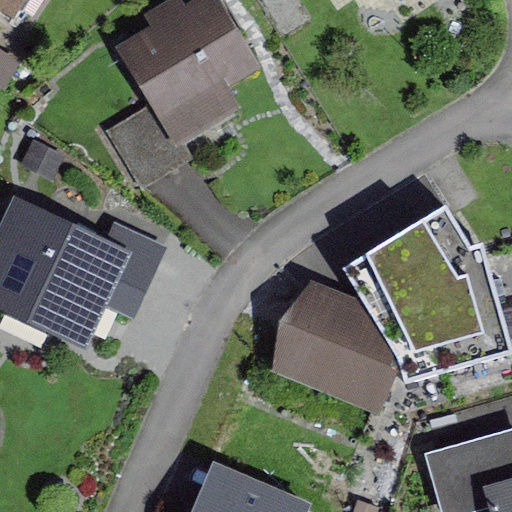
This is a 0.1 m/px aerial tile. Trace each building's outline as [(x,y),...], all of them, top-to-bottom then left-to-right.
[(1,0),(25,14),(33,0),(1,0)] [(210,1),(127,51),(157,101),(180,138),(231,107),(218,86),(250,66),(210,1)] [(180,138),(157,101),(107,132),(138,182),(189,152),(180,138)] [(131,257),(14,203),(0,233),(0,312),(86,353),(131,257)] [(284,323),(278,363),(377,403),(393,369),(402,372),(405,384),(511,354),(511,353),(482,245),(471,248),(445,206),(343,270),(365,306),(363,314),(310,293),(284,323)] [(511,511),(511,436),(433,459),(448,511),(496,499),(499,511),(511,511)] [(310,511),(215,469),(196,511),(310,511)]
